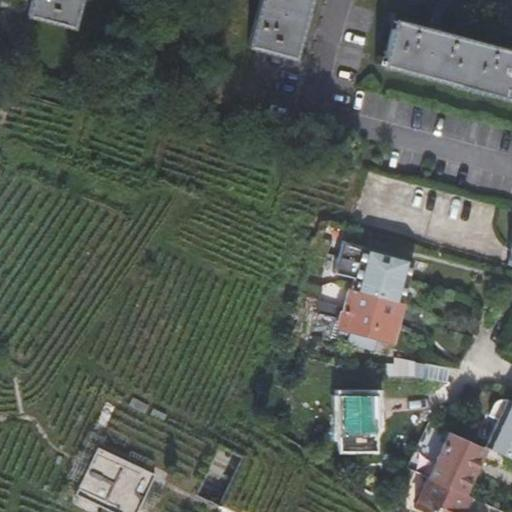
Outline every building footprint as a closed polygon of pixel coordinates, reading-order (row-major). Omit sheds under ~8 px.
[(29,0),(26,14),(71,26),(78,0),(29,0)] [(259,0),(247,47),(291,59),(306,3),(306,0),(259,0)] [(511,100),(511,52),(443,35),(393,22),(384,59),(376,57),(374,65),(511,100)] [(329,240),(315,236),(309,253),(323,258),(329,240)] [(341,241),(335,261),(404,282),(409,260),(341,241)] [(323,258),(309,253),(302,271),(318,276),(323,258)] [(404,282),(335,261),(332,272),(350,277),(347,289),(398,303),(404,282)] [(398,303),(347,289),(343,308),(334,306),(334,303),(317,299),(320,286),(302,282),(297,304),(315,310),(309,335),(326,339),(328,330),(337,332),(336,338),(376,349),(378,339),(388,341),(398,303)] [(407,375),(407,359),(389,360),(389,375),(407,375)] [(417,365),(417,379),(444,381),(445,366),(417,365)] [(335,391),(335,413),(335,416),(372,416),(372,415),(372,392),(335,391)] [(131,397),(127,403),(142,410),(145,403),(131,397)] [(476,431),(510,447),(511,443),(511,410),(490,400),(476,431)] [(151,406),(148,412),(161,419),(164,412),(151,406)] [(372,416),(335,416),(335,449),(371,449),(372,416)] [(190,432),(167,482),(193,494),(216,444),(190,432)] [(448,432),(427,477),(462,493),(482,448),(448,432)] [(94,445),(71,493),(111,511),(131,511),(151,472),(94,445)] [(462,493),(427,477),(414,506),(427,511),(460,511),(468,495),(462,493)]
